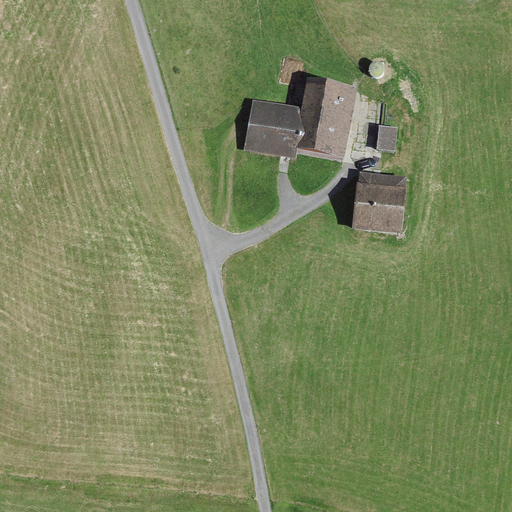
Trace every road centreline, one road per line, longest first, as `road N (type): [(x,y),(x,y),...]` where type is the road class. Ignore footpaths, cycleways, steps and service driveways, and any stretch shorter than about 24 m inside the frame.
road 1 (unclassified): [(265,511),(191,198),(131,0)]
road 2 (track): [(339,185),(265,234),(206,256)]
